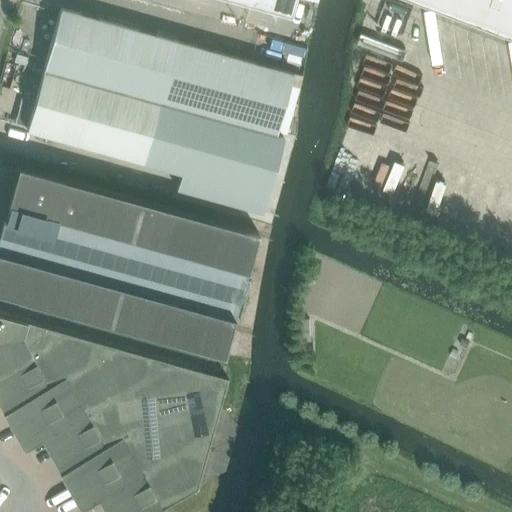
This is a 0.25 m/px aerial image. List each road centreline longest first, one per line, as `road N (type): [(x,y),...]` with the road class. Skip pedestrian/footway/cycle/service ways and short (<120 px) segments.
road 1 (unknown): [(0,223),(239,298)]
road 2 (unknown): [(511,150),(387,85)]
